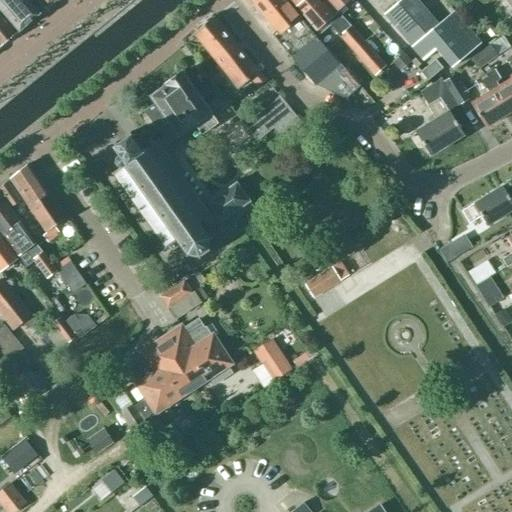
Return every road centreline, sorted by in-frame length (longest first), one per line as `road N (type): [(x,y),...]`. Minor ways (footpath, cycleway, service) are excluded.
road 1 (residential): [(228,0),(306,97),(387,146),(420,187),(441,186),(511,152)]
road 2 (residential): [(34,144),(207,0)]
road 3 (residential): [(34,144),(136,294)]
